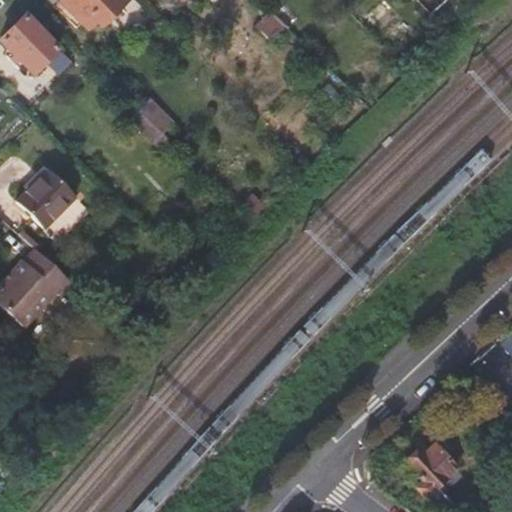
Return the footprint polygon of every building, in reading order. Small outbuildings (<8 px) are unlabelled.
[(77,2),(96,22),(101,27),(127,0),(58,0),(69,11),(77,2)] [(88,29),(96,22),(77,2),(69,11),(88,29)] [(278,21),(263,6),(250,20),(265,35),(278,21)] [(57,49),(24,14),(0,38),(0,43),(16,59),(13,62),(18,68),(21,65),(31,75),(57,49)] [(409,47),(396,60),(407,70),(420,58),(409,47)] [(146,103),(138,111),(160,133),(169,124),(146,103)] [(158,150),(168,142),(160,133),(138,111),(134,108),(126,117),(158,150)] [(87,211),(45,170),(13,201),(56,243),(87,211)] [(251,198),(237,211),(249,222),(263,209),(251,198)] [(54,291),(20,262),(0,283),(0,305),(23,326),(54,291)] [(455,469),(432,444),(422,452),(418,448),(404,463),(420,482),(416,486),(439,511),(442,511),(451,505),(435,488),(455,469)]
